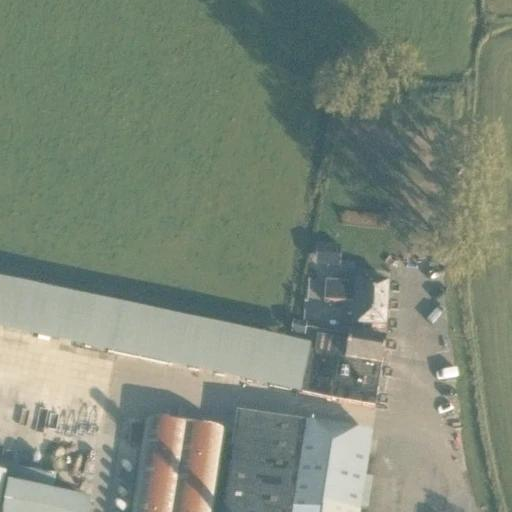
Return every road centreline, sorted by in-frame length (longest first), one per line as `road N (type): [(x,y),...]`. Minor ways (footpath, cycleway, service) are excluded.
road 1 (unknown): [(121,366),(383,411),(367,511)]
road 2 (unknown): [(92,511),(121,366)]
road 3 (unknown): [(121,366),(0,342)]
